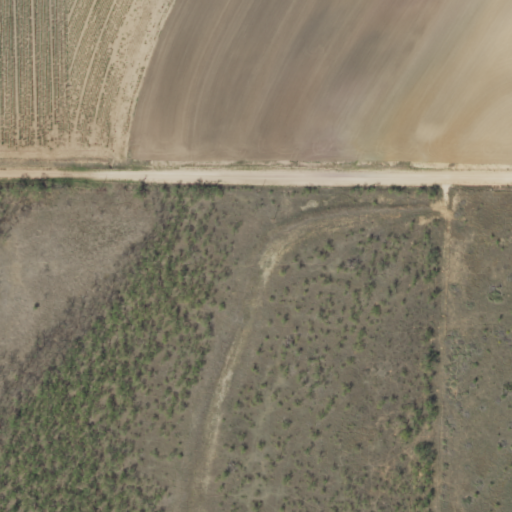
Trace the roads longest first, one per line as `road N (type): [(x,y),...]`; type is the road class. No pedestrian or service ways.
road 1 (residential): [(511,184),(0,181)]
road 2 (residential): [(438,184),(410,511)]
